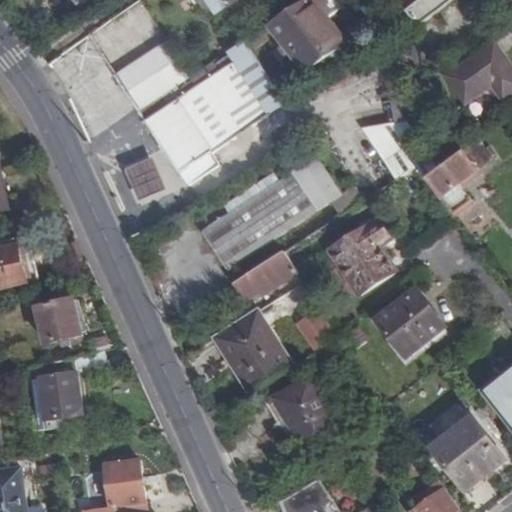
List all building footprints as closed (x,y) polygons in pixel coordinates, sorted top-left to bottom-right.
[(201,0),(213,18),(239,0),(201,0)] [(304,0),(288,10),(269,23),(305,71),(345,43),(311,0),(304,0)] [(423,0),(408,10),(420,28),(460,1),(459,0),(423,0)] [(113,78),(136,111),(158,98),(188,77),(166,41),(113,78)] [(242,41),(228,51),(231,55),(208,71),(210,73),(204,77),(207,81),(194,89),(189,83),(179,90),(183,97),(166,109),(158,98),(136,111),(188,187),(218,167),(210,155),(285,105),(270,84),(242,41)] [(511,72),(492,43),(444,76),(474,120),(511,94),(511,72)] [(415,168),(414,168),(419,175),(435,164),(418,140),(403,151),(415,168)] [(475,166),(462,149),(425,176),(438,194),(475,166)] [(153,154),(126,166),(140,198),(168,187),(153,154)] [(1,155),(0,155),(0,211),(11,210),(1,155)] [(334,198),(340,194),(316,157),(205,230),(229,269),(334,198)] [(334,198),(344,214),(364,201),(353,185),(340,194),(334,198)] [(377,221),(330,252),(358,297),(395,273),(379,250),(391,242),(377,221)] [(6,240),(0,241),(0,288),(44,279),(36,243),(8,249),(6,240)] [(283,252),(236,283),(239,288),(250,304),(297,273),(283,253),(283,252)] [(236,283),(219,294),(222,298),(239,288),(236,283)] [(419,289),(381,321),(410,358),(449,325),(419,289)] [(79,299),(42,308),(51,343),(88,335),(79,299)] [(294,322),(314,354),(327,346),(337,339),(316,308),(294,322)] [(213,339),(247,395),(289,369),(255,313),(234,327),(213,339)] [(341,337),(348,348),(361,338),(351,324),(338,334),(341,337)] [(338,363),(352,354),(348,348),(341,337),(337,339),(327,346),(338,363)] [(108,351),(44,365),(45,378),(82,373),(82,375),(111,370),(108,351)] [(511,372),(487,393),(511,424),(511,372)] [(82,373),(45,378),(51,420),(88,415),(82,375),(82,373)] [(309,382),(295,390),(277,402),(292,426),(310,455),(340,435),(309,382)] [(280,432),(292,426),(277,402),(295,390),(291,383),(262,402),(280,432)] [(472,417),(434,448),(466,489),(504,459),(472,417)] [(146,461),(110,466),(115,507),(152,502),(146,461)] [(34,511),(27,465),(0,469),(0,511),(34,511)] [(338,511),(311,468),(301,474),(324,511),(338,511)] [(374,511),(371,506),(360,511),(358,511),(355,507),(347,511),(324,511),(301,474),(277,488),(281,498),(286,511),(374,511)] [(415,511),(460,511),(445,491),(415,511)]
